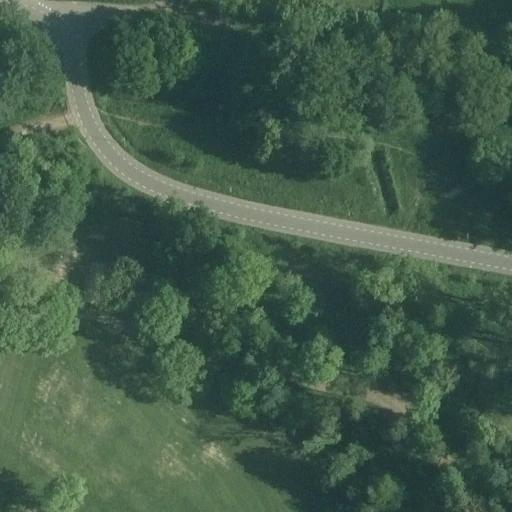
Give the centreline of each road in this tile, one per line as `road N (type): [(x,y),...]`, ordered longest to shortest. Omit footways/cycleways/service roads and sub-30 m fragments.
road 1 (unclassified): [(48,23),(67,42),(96,139),(142,180),(203,203),(511,264)]
road 2 (track): [(511,39),(372,51),(230,31)]
road 3 (unclassified): [(230,31),(85,14),(48,23)]
